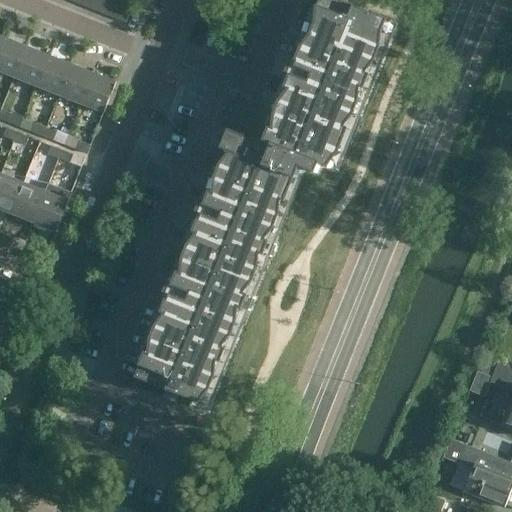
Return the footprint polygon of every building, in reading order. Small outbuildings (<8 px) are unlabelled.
[(93,10),(96,0),(83,0),(82,5),(93,10)] [(104,14),(109,0),(96,0),(93,10),(104,14)] [(115,19),(122,0),(109,0),(104,14),(115,19)] [(126,23),(132,9),(135,1),(133,0),(122,0),(115,19),(126,23)] [(249,310),(301,180),(312,185),(321,164),(336,170),(339,171),(345,157),(396,25),(394,24),(395,23),(335,0),(322,0),(319,7),(314,5),(272,109),(245,98),(225,150),(223,149),(181,252),(137,364),(142,366),(138,378),(208,406),(208,405),(211,406),(249,310)] [(0,71),(15,77),(27,47),(4,38),(0,49),(0,71)] [(37,86),(49,56),(27,47),(15,77),(37,86)] [(59,95),(71,65),(49,56),(37,86),(59,95)] [(82,104),(94,74),(71,65),(59,95),(82,104)] [(116,83),(94,74),(82,104),(104,113),(116,83)] [(12,115),(1,111),(0,113),(0,119),(9,123),(12,115)] [(42,136),(46,128),(35,124),(31,132),(42,136)] [(57,133),(46,128),(42,136),(53,141),(57,133)] [(18,133),(7,129),(4,137),(15,141),(18,133)] [(26,146),(29,138),(18,133),(15,141),(26,146)] [(91,146),(90,146),(80,142),(77,150),(88,154),(91,146)] [(49,155),(55,157),(60,159),(63,151),(52,147),(49,155)] [(71,163),(73,157),(74,155),(63,151),(60,159),(71,163)] [(0,209),(12,214),(24,184),(1,175),(0,178),(0,209)] [(34,223),(46,193),(24,184),(12,214),(34,223)] [(49,185),(46,193),(34,223),(56,231),(56,232),(57,232),(72,194),(49,185)] [(489,348),(485,358),(492,360),(495,351),(489,348)] [(511,369),(503,366),(498,364),(486,359),(479,377),(491,382),(490,385),(491,386),(492,383),(511,391),(511,404),(504,426),(492,421),(492,422),(503,427),(511,430),(511,369)] [(511,464),(511,463),(503,460),(466,445),(459,463),(473,469),(464,492),(505,508),(511,491),(511,478),(505,476),(510,464),(511,464)] [(152,474),(143,496),(162,504),(171,482),(152,474)]
